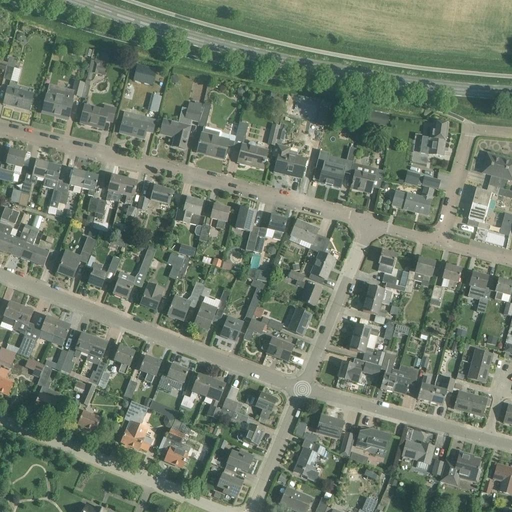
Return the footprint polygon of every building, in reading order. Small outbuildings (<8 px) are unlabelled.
[(98,74),(106,76),(107,68),(100,66),(100,63),(95,62),(92,74),(98,75),(98,74)] [(156,71),(137,66),(133,81),(153,86),(156,71)] [(10,81),(13,68),(6,67),(5,74),(3,79),(10,81)] [(72,91),(71,96),(74,96),(80,98),(84,83),(75,81),(72,91)] [(134,100),(138,84),(127,82),(124,98),(134,100)] [(44,104),(42,114),(43,112),(57,116),(57,118),(68,121),(70,111),(72,102),(74,96),(71,96),(72,91),(49,86),(46,96),(44,104)] [(29,111),(31,101),(33,96),(7,89),(4,104),(29,111)] [(324,127),(330,104),(321,102),(316,126),(324,127)] [(197,126),(203,104),(195,103),(195,104),(189,103),(187,114),(181,113),(178,125),(164,121),(163,125),(160,135),(175,138),(173,147),(184,150),(185,146),(189,128),(190,121),(198,123),(197,126)] [(229,142),(221,140),(223,133),(221,131),(206,127),(211,107),(203,105),(204,104),(203,104),(197,126),(203,128),(199,145),(197,153),(198,152),(209,155),(208,156),(224,160),(229,142)] [(112,124),(114,115),(115,110),(106,107),(105,112),(85,107),(81,124),(82,122),(93,125),(93,127),(103,129),(104,123),(112,124)] [(152,134),(156,121),(131,115),(130,120),(123,118),(119,134),(144,140),(146,132),(152,134)] [(248,125),(239,123),(236,137),(245,139),(248,125)] [(429,155),(433,156),(443,157),(448,125),(434,123),(433,130),(432,130),(430,139),(426,138),(424,148),(430,149),(429,155)] [(280,127),(272,125),(270,135),(277,137),(279,130),(280,127)] [(289,149),(281,147),(282,142),(284,142),(286,132),(279,130),(275,146),(275,147),(272,157),(278,158),(274,173),(275,173),(276,170),(291,174),(291,177),(301,179),(306,160),(295,157),(296,154),(289,152),(289,149)] [(267,152),(255,149),(256,146),(255,145),(255,143),(253,143),(250,142),(249,144),(248,147),(242,145),(240,154),(238,164),(248,166),(248,164),(263,168),(267,152)] [(353,163),(356,150),(350,148),(347,162),(353,163)] [(25,155),(9,151),(6,164),(7,165),(5,173),(0,171),(0,180),(11,183),(13,175),(13,174),(19,176),(21,168),(22,168),(25,155)] [(319,184),(340,189),(344,173),(325,169),(329,154),(320,152),(313,180),(319,182),(319,184)] [(500,189),(503,179),(511,181),(511,161),(488,155),(483,174),(492,176),(489,186),(494,187),(500,189)] [(44,180),(48,165),(36,161),(33,171),(30,184),(24,182),(21,193),(21,194),(29,197),(32,184),(36,185),(37,178),(44,180)] [(55,190),(57,183),(61,168),(48,165),(44,180),(45,180),(43,188),(53,190),(50,202),(51,203),(49,207),(56,209),(58,204),(61,191),(55,190)] [(82,189),(85,174),(73,171),(69,186),(82,189)] [(369,194),(370,194),(372,188),(380,190),(382,181),(383,173),(377,172),(375,172),(374,178),(355,173),(351,189),(358,191),(359,189),(370,192),(369,194)] [(93,198),(96,187),(98,177),(85,174),(82,189),(89,191),(88,196),(93,198)] [(423,177),(415,175),(413,184),(420,186),(423,177)] [(120,195),(124,180),(112,177),(108,192),(106,199),(113,201),(114,194),(120,195)] [(438,189),(440,181),(424,177),(422,185),(438,189)] [(133,198),(134,193),(137,183),(124,180),(120,195),(126,197),(125,204),(131,206),(133,198)] [(511,191),(500,189),(494,187),(489,186),(487,192),(477,190),(473,205),(488,209),(492,194),(511,199),(511,191)] [(160,204),(169,206),(172,192),(154,188),(151,201),(140,198),(137,210),(146,212),(147,208),(158,211),(160,204)] [(396,192),(392,206),(404,209),(404,210),(427,216),(431,201),(430,201),(433,191),(424,189),(422,199),(408,195),(407,195),(396,192)] [(21,193),(14,191),(11,203),(19,204),(21,194),(21,193)] [(61,191),(58,204),(65,206),(68,193),(61,191)] [(99,201),(91,199),(88,211),(95,213),(99,201)] [(178,210),(177,210),(174,221),(189,225),(189,224),(197,226),(200,216),(199,216),(202,203),(187,199),(184,212),(178,210)] [(99,201),(95,213),(97,214),(103,215),(106,202),(99,201)] [(484,224),(488,209),(473,205),(469,220),(479,223),(478,228),(488,231),(490,225),(484,224)] [(226,223),(227,220),(229,210),(214,206),(211,216),(211,220),(218,221),(216,229),(223,231),(224,223),(226,223)] [(133,223),(136,210),(136,209),(128,207),(125,221),(133,223)] [(0,240),(7,222),(12,211),(5,208),(0,222),(0,240)] [(255,213),(241,209),(236,229),(249,233),(247,243),(245,250),(253,253),(259,231),(259,229),(258,231),(251,229),(255,213)] [(511,215),(505,214),(500,234),(509,237),(510,233),(511,224),(511,215)] [(282,234),(283,234),(286,221),(271,217),(266,238),(280,241),(282,234)] [(9,235),(14,224),(7,222),(0,240),(0,251),(8,255),(15,237),(9,235)] [(316,253),(323,238),(316,235),(318,230),(310,227),(309,228),(296,223),(293,232),(291,237),(301,241),(299,246),(316,253)] [(199,241),(207,242),(210,228),(202,226),(199,241)] [(95,239),(98,232),(91,229),(88,236),(95,239)] [(139,232),(132,230),(129,240),(136,242),(139,232)] [(38,233),(31,231),(27,241),(20,259),(31,263),(37,250),(32,248),(38,233)] [(263,246),(264,243),(266,233),(259,231),(253,253),(261,254),(263,246)] [(56,237),(55,236),(49,234),(48,237),(47,237),(45,242),(46,243),(45,245),(52,247),(50,250),(56,252),(60,242),(55,240),(56,237)] [(20,259),(27,241),(20,239),(15,237),(8,255),(20,259)] [(90,255),(95,242),(88,238),(82,252),(90,255)] [(311,274),(315,276),(324,280),(329,267),(331,268),(335,260),(324,255),(330,241),(323,238),(316,253),(319,254),(311,274)] [(180,245),(178,253),(194,257),(196,249),(180,245)] [(43,268),(47,259),(49,254),(37,250),(31,263),(43,268)] [(145,277),(150,264),(154,253),(148,251),(139,274),(145,277)] [(393,268),(396,256),(382,252),(379,264),(380,265),(378,272),(391,275),(393,268)] [(73,279),(76,270),(81,258),(73,255),(71,261),(63,258),(57,273),(73,279)] [(183,261),(171,255),(167,264),(173,266),(169,278),(175,281),(179,272),(183,261)] [(91,257),(86,268),(91,270),(93,271),(91,276),(87,285),(100,290),(104,282),(104,281),(106,275),(99,272),(101,267),(93,264),(96,259),(91,257)] [(184,261),(183,261),(179,272),(184,274),(188,263),(189,259),(185,257),(184,261)] [(212,260),(203,257),(202,263),(210,265),(212,260)] [(120,260),(114,258),(109,269),(116,271),(120,260)] [(214,258),(212,265),(220,268),(222,261),(214,258)] [(431,277),(432,273),(435,264),(419,259),(415,274),(416,274),(414,279),(422,282),(421,286),(427,288),(430,277),(431,277)] [(233,265),(222,263),(221,270),(231,272),(233,265)] [(458,283),(459,280),(461,271),(446,266),(442,279),(450,281),(447,289),(455,291),(457,283),(458,283)] [(269,273),(258,271),(256,280),(267,283),(269,273)] [(304,289),(306,285),(301,283),(303,277),(291,272),(289,278),(297,281),(295,286),(304,289)] [(489,290),(485,289),(488,278),(473,274),(469,287),(470,287),(467,298),(469,299),(478,302),(478,301),(480,301),(477,312),(485,314),(490,292),(489,291),(489,290)] [(395,286),(397,278),(384,275),(382,283),(395,286)] [(127,300),(131,291),(135,279),(129,277),(126,283),(118,280),(113,295),(127,300)] [(415,281),(414,281),(408,280),(403,297),(411,298),(415,281)] [(510,297),(511,294),(511,288),(511,284),(499,280),(495,293),(497,293),(495,300),(501,302),(503,295),(510,297)] [(198,300),(203,286),(196,282),(191,298),(198,300)] [(163,291),(147,285),(145,292),(146,292),(140,305),(155,311),(161,298),(160,298),(163,291)] [(322,291),(312,287),(307,285),(300,302),(315,308),(322,291)] [(443,288),(441,287),(434,286),(429,304),(440,308),(441,303),(439,302),(443,288)] [(384,291),(379,290),(369,287),(366,300),(381,304),(383,297),(390,299),(392,293),(384,291)] [(216,317),(221,319),(231,293),(225,290),(220,301),(222,302),(216,317)] [(245,318),(252,320),(261,297),(254,294),(245,318)] [(194,326),(208,331),(219,302),(214,300),(214,302),(204,298),(194,326)] [(379,311),(381,304),(366,300),(362,312),(372,315),(377,316),(385,318),(387,313),(379,311)] [(183,322),(187,312),(190,304),(184,301),(183,304),(173,301),(168,316),(183,322)] [(13,328),(22,308),(9,303),(6,312),(4,318),(1,324),(13,328)] [(27,327),(29,322),(33,312),(22,308),(13,328),(13,330),(17,331),(20,324),(27,327)] [(311,317),(302,313),(296,310),(287,331),(303,337),(311,317)] [(53,337),(58,322),(46,318),(43,327),(41,332),(53,336),(53,337)] [(280,332),(283,325),(271,320),(268,327),(280,332)] [(236,342),(239,333),(242,325),(235,321),(233,325),(226,322),(220,336),(236,342)] [(267,333),(269,328),(251,321),(248,330),(261,335),(263,331),(267,333)] [(63,345),(67,336),(70,327),(58,322),(53,337),(53,336),(51,340),(63,345)] [(371,329),(356,325),(352,338),(375,344),(377,337),(379,331),(371,329)] [(392,336),(405,339),(408,329),(395,325),(392,336)] [(387,327),(385,333),(392,335),(394,328),(387,327)] [(88,356),(94,340),(82,335),(78,344),(75,351),(76,351),(74,357),(78,359),(81,353),(88,356)] [(487,344),(495,345),(496,337),(488,336),(487,344)] [(24,358),(31,339),(25,337),(18,355),(24,358)] [(372,356),(375,344),(352,338),(349,351),(364,355),(364,354),(372,356)] [(29,360),(31,353),(36,341),(31,339),(24,358),(29,360)] [(264,342),(261,350),(267,353),(267,354),(287,362),(293,347),(272,339),(271,344),(264,342)] [(100,361),(103,354),(107,345),(94,340),(88,356),(86,361),(93,364),(98,366),(100,361)] [(386,354),(388,347),(385,347),(383,353),(377,351),(376,357),(374,356),(372,364),(381,367),(384,353),(385,354),(386,353),(386,354)] [(129,368),(131,363),(134,354),(119,348),(114,362),(121,365),(118,373),(124,376),(128,367),(129,368)] [(493,356),(488,354),(489,350),(481,348),(480,352),(475,351),(471,365),(489,370),(493,356)] [(1,349),(0,350),(0,362),(11,367),(16,355),(11,353),(6,351),(1,349)] [(63,365),(65,360),(68,353),(62,351),(57,363),(63,365)] [(396,357),(386,354),(386,353),(385,354),(381,369),(386,371),(385,375),(384,375),(380,390),(392,393),(397,378),(399,372),(392,370),(396,357)] [(155,378),(157,373),(160,364),(145,358),(142,365),(140,372),(147,375),(144,382),(151,385),(153,377),(155,378)] [(427,369),(430,359),(423,358),(420,367),(427,369)] [(75,364),(71,363),(65,360),(63,365),(60,373),(69,377),(75,364)] [(342,363),(338,379),(356,384),(364,386),(366,377),(360,375),(360,372),(361,370),(361,369),(354,367),(354,366),(353,366),(342,363)] [(381,367),(372,364),(365,363),(363,371),(379,375),(381,367)] [(39,380),(44,367),(37,364),(32,376),(39,380)] [(485,384),(489,370),(471,365),(467,379),(485,384)] [(183,384),(184,381),(188,372),(172,366),(168,377),(162,375),(158,387),(170,391),(172,388),(180,391),(182,384),(183,384)] [(52,370),(45,367),(37,386),(42,387),(34,407),(51,415),(60,395),(48,390),(51,384),(48,382),(52,370)] [(14,383),(6,379),(9,372),(1,368),(0,370),(0,393),(8,397),(12,387),(14,383)] [(415,386),(419,371),(407,368),(406,372),(405,373),(399,372),(397,378),(392,393),(405,397),(409,383),(415,384),(414,385),(415,386)] [(102,376),(101,376),(93,372),(88,384),(96,387),(96,386),(98,387),(102,376)] [(105,390),(111,376),(103,373),(101,376),(102,376),(98,387),(105,390)] [(204,399),(211,381),(198,376),(191,394),(204,399)] [(430,403),(434,388),(428,387),(430,378),(424,377),(422,385),(421,385),(417,400),(430,403)] [(452,394),(454,384),(455,381),(444,378),(441,390),(434,388),(430,403),(443,407),(447,392),(452,394)] [(215,409),(221,396),(224,386),(211,381),(204,399),(212,402),(207,416),(217,420),(221,411),(215,409)] [(84,392),(87,386),(77,382),(75,388),(84,392)] [(88,407),(96,387),(88,384),(87,386),(84,392),(85,392),(80,404),(88,407)] [(132,400),(136,389),(128,386),(124,397),(132,400)] [(243,401),(247,389),(240,387),(236,398),(243,401)] [(468,414),(473,396),(459,392),(454,410),(468,414)] [(258,401),(252,398),(249,406),(262,412),(260,418),(267,421),(270,413),(271,414),(276,401),(261,395),(258,401)] [(468,414),(482,418),(487,400),(473,396),(468,414)] [(196,401),(189,399),(185,397),(181,406),(192,411),(196,401)] [(239,414),(242,406),(226,399),(222,408),(233,412),(233,411),(239,414)] [(147,430),(141,427),(148,409),(132,402),(124,421),(131,423),(128,431),(126,430),(121,444),(139,451),(142,444),(150,447),(153,440),(144,437),(147,430)] [(166,416),(175,420),(178,413),(152,402),(150,410),(166,416)] [(511,425),(511,406),(508,406),(503,423),(511,425)] [(233,412),(222,408),(219,416),(230,420),(233,412)] [(95,433),(99,424),(101,419),(83,412),(77,425),(95,433)] [(339,439),(340,433),(343,423),(334,421),(334,423),(326,421),(326,420),(324,420),(321,419),(317,433),(327,436),(339,439)] [(171,428),(171,431),(178,434),(178,432),(182,423),(181,423),(176,421),(175,420),(171,428)] [(189,436),(192,428),(182,424),(179,432),(189,436)] [(298,426),(295,435),(303,439),(306,426),(299,424),(298,426)] [(249,428),(242,425),(240,430),(237,438),(238,441),(241,442),(243,441),(257,447),(263,432),(255,428),(249,426),(249,428)] [(220,431),(215,428),(212,436),(217,438),(220,431)] [(164,462),(182,469),(191,449),(181,445),(184,436),(178,434),(171,431),(170,431),(160,454),(166,457),(164,462)] [(386,451),(390,436),(369,431),(368,434),(360,432),(356,448),(365,450),(371,447),(386,451)] [(342,447),(349,449),(353,435),(345,433),(342,447)] [(429,466),(430,460),(434,448),(425,446),(425,448),(406,442),(403,452),(402,457),(417,461),(417,462),(429,466)] [(327,450),(324,449),(315,445),(314,447),(312,452),(303,449),(293,473),(302,476),(307,479),(307,480),(315,484),(319,475),(310,471),(317,455),(324,458),(327,450)] [(253,458),(244,454),(240,452),(238,455),(232,453),(225,470),(236,474),(238,469),(247,472),(253,458)] [(365,464),(367,458),(352,452),(350,458),(365,464)] [(480,461),(459,455),(456,465),(445,462),(439,483),(458,488),(460,480),(477,484),(481,471),(478,470),(480,461)] [(432,475),(440,477),(443,463),(436,461),(432,475)] [(511,497),(511,496),(511,469),(497,465),(493,480),(501,483),(498,493),(511,497)] [(233,480),(236,474),(225,470),(218,487),(224,490),(223,493),(236,498),(242,484),(233,480)] [(377,475),(366,470),(363,476),(374,481),(377,475)] [(481,497),(488,499),(492,484),(485,482),(482,493),(481,497)] [(311,500),(296,493),(286,489),(280,505),(282,506),(281,507),(282,509),(287,511),(289,511),(289,509),(296,511),(305,511),(308,506),(311,500)] [(316,511),(324,511),(329,501),(322,498),(316,511)] [(336,511),(333,510),(332,511),(373,511),(377,503),(367,498),(362,510),(360,510),(358,511),(336,511)]
